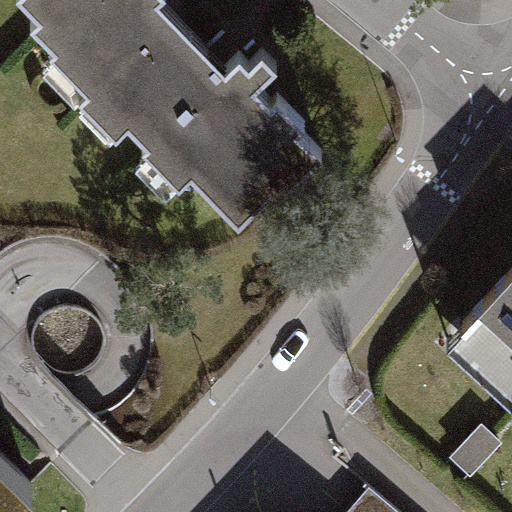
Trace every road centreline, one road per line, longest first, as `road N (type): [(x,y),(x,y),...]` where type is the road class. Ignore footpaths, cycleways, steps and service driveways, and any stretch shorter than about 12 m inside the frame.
road 1 (residential): [(164,511),(287,380),(498,98)]
road 2 (residential): [(498,98),(367,0)]
